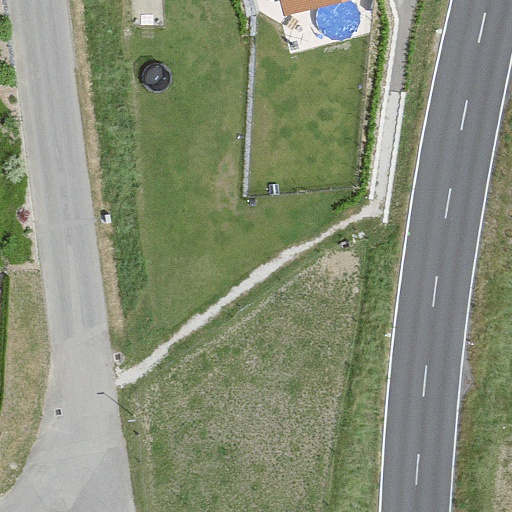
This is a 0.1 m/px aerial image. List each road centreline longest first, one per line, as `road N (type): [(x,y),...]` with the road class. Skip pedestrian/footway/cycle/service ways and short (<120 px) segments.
road 1 (residential): [(37,0),(91,430),(16,511)]
road 2 (primary): [(488,0),(446,209),(415,511)]
